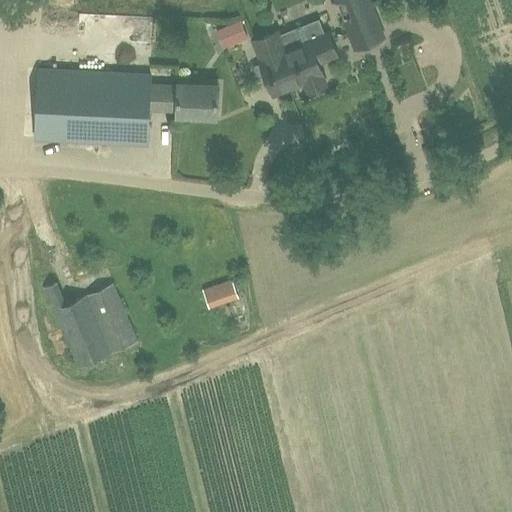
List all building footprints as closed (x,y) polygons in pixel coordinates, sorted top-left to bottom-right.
[(278,32),(254,41),(261,60),(260,60),(274,95),(305,83),(306,85),(307,86),(309,88),(312,89),(316,89),(318,88),(319,87),(322,85),(323,82),(323,79),(322,76),(323,76),(318,63),(337,56),(330,38),(349,31),(350,34),(354,44),(356,48),(360,47),(380,39),(384,37),(382,33),(378,23),(369,0),(336,0),(344,18),(325,26),(329,33),(322,36),(316,21),(279,36),(278,32)] [(220,27),(226,49),(254,41),(247,19),(220,27)] [(219,85),(191,84),(179,83),(178,87),(150,85),(151,75),(39,69),(36,139),(147,144),(149,108),(177,110),(177,115),(217,117),(219,85)] [(208,307),(238,297),(232,279),(202,289),(208,307)] [(113,282),(66,303),(58,280),(43,287),(77,368),(138,338),(113,282)]
